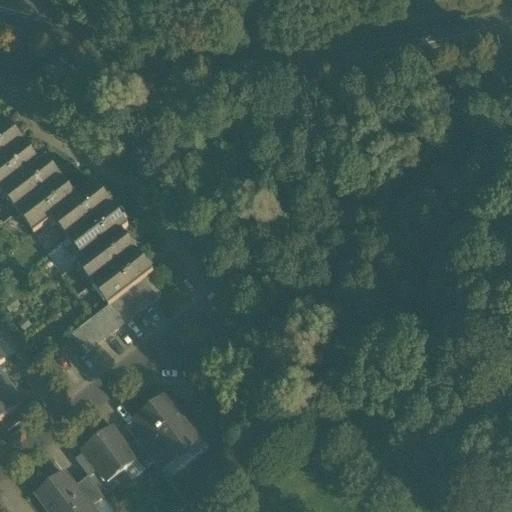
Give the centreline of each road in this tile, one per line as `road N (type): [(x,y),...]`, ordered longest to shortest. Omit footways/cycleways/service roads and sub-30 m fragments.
road 1 (secondary): [(511,26),(455,46),(296,68),(142,59),(29,33)]
road 2 (residential): [(72,423),(225,310)]
